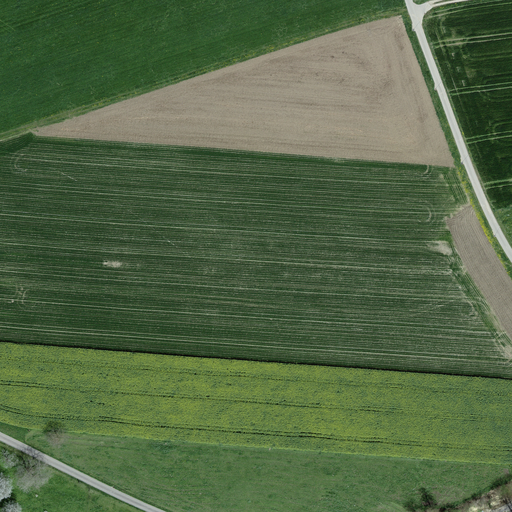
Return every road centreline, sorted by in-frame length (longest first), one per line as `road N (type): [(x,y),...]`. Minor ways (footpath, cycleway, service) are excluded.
road 1 (track): [(0,138),(411,12)]
road 2 (track): [(408,0),(482,200),(511,255)]
road 3 (unclassified): [(168,511),(0,441)]
